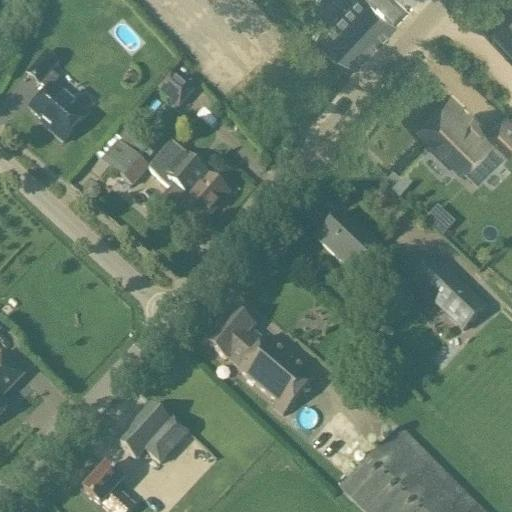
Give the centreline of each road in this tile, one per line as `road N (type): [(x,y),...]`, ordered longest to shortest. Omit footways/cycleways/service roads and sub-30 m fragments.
road 1 (residential): [(165,313),(442,0)]
road 2 (track): [(319,144),(511,316)]
road 3 (residential): [(165,313),(0,162)]
road 4 (unclassified): [(0,488),(141,350)]
